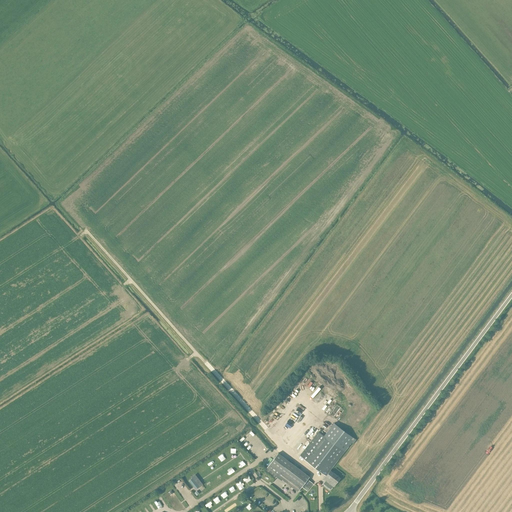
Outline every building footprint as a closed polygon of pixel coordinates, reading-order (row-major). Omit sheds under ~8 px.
[(319,432),(300,456),(326,476),(323,478),(326,481),(324,483),(331,489),(332,488),(333,486),(334,487),(340,478),(330,470),(354,439),(334,423),(324,436),(319,432)] [(278,453),(265,470),(276,478),(278,475),(298,491),(302,486),(308,479),(310,476),(278,453)] [(197,474),(188,480),(196,490),(204,484),(197,474)] [(244,481),(245,480),(247,483),(252,479),(248,474),(242,478),(244,481)] [(308,479),(302,486),(307,490),(313,482),(308,479)] [(239,489),(244,487),(241,480),(236,483),(239,489)]
